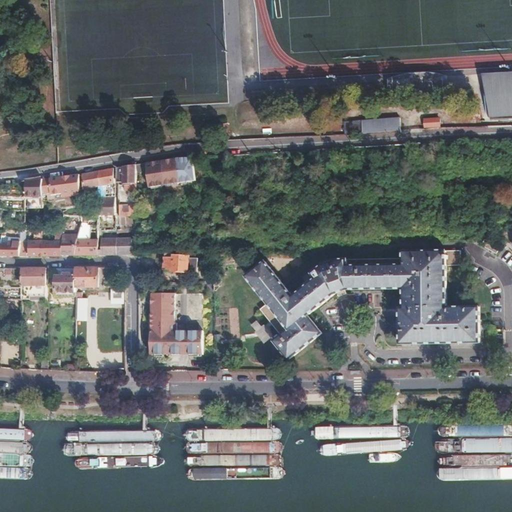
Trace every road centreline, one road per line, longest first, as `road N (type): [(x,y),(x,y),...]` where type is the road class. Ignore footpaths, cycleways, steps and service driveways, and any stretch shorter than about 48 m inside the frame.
road 1 (residential): [(133,389),(511,383)]
road 2 (residential): [(0,262),(122,263),(131,280),(133,389)]
road 3 (residential): [(0,383),(133,389)]
